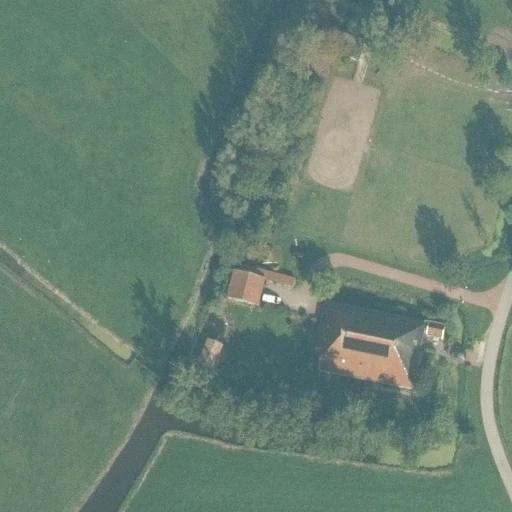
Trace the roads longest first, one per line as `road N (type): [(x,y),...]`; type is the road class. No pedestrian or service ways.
road 1 (unclassified): [(511,488),(491,435),(486,391),(511,285)]
road 2 (track): [(309,284),(327,266),(350,262),(501,308)]
